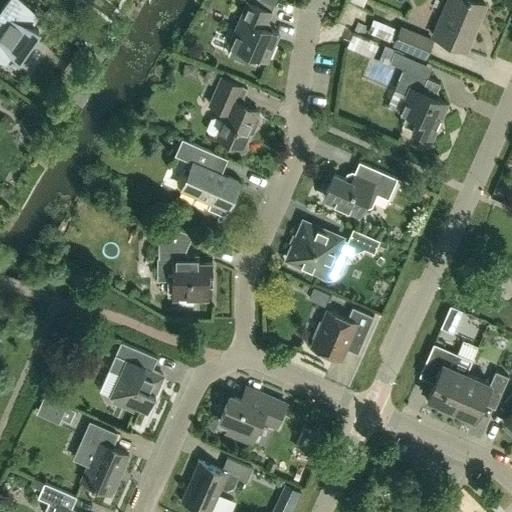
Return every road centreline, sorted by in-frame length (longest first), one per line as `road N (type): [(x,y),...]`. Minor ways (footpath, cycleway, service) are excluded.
road 1 (residential): [(370,412),(511,92)]
road 2 (residential): [(247,352),(243,281),(297,154),(304,21)]
road 3 (residential): [(142,511),(196,388),(247,352)]
road 4 (residential): [(511,486),(485,461),(370,412)]
road 5 (residential): [(370,412),(247,352)]
